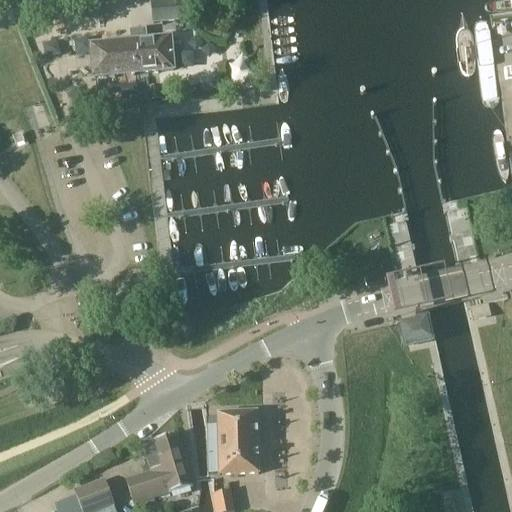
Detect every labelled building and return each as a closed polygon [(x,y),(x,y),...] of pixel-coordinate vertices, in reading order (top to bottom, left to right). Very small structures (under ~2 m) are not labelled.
[(189,0),(173,0),(150,2),(153,25),(192,21),(189,0)] [(139,43),(90,47),(93,78),(138,74),(138,75),(174,71),(170,38),(139,41),(139,43)] [(160,89),(148,90),(149,101),(161,100),(160,89)] [(20,135),(12,138),(15,146),(23,143),(20,135)] [(133,290),(126,292),(129,298),(135,295),(133,290)] [(426,319),(398,325),(403,349),(431,343),(426,319)] [(209,476),(219,475),(219,478),(259,476),(255,413),(215,416),(216,426),(206,426),(209,476)] [(132,507),(168,495),(190,488),(187,478),(183,467),(174,437),(153,443),(142,447),(149,472),(149,474),(124,481),(132,507)] [(114,511),(103,480),(73,491),(75,496),(53,505),(56,511),(114,511)] [(233,511),(231,495),(213,498),(215,511),(233,511)]
